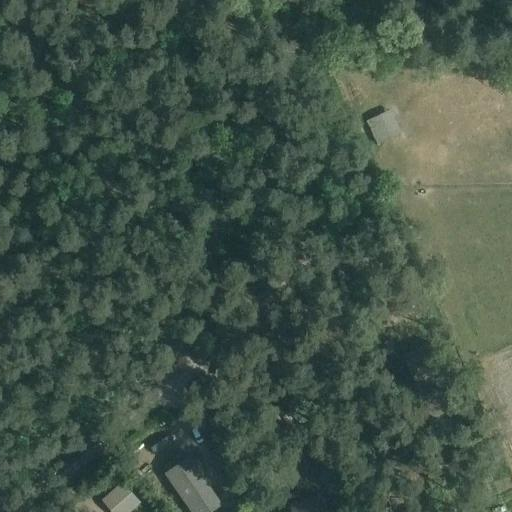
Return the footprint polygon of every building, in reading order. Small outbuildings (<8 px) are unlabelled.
[(377,146),(402,134),(391,110),(365,122),(377,146)] [(419,386),(447,373),(433,341),(404,354),(419,386)] [(191,511),(212,511),(223,505),(210,485),(213,483),(192,454),(165,474),(191,511)] [(130,511),(141,502),(123,483),(104,500),(114,511),(130,511)] [(292,511),(327,511),(323,496),(291,505),(292,511)]
